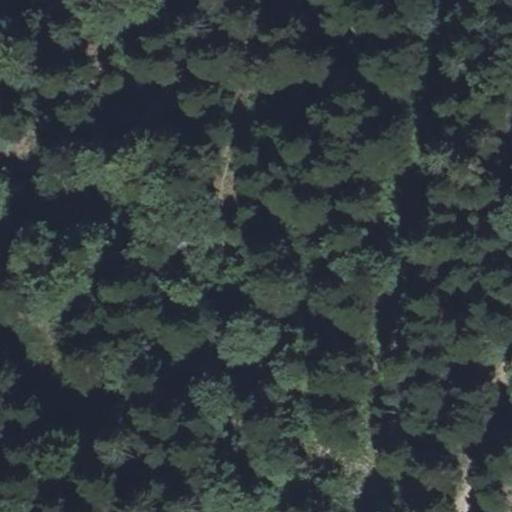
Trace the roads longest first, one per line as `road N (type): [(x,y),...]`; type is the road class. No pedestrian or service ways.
road 1 (track): [(381,511),(426,200),(450,71),(473,0)]
road 2 (track): [(471,511),(511,382)]
